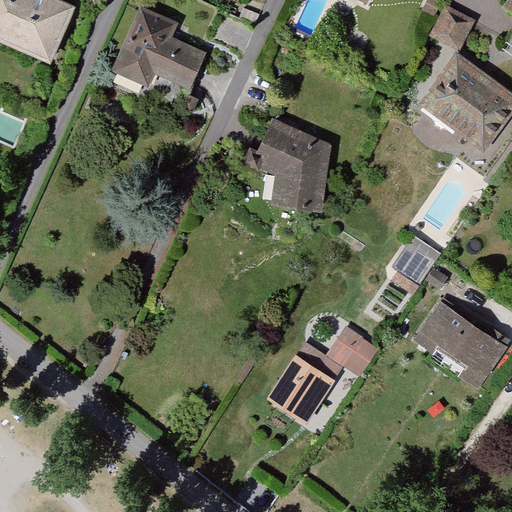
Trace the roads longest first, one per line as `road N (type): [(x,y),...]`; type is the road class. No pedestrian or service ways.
road 1 (residential): [(279,0),(90,403)]
road 2 (residential): [(111,0),(0,265)]
road 3 (residential): [(90,403),(223,511)]
road 4 (residential): [(511,384),(426,511)]
